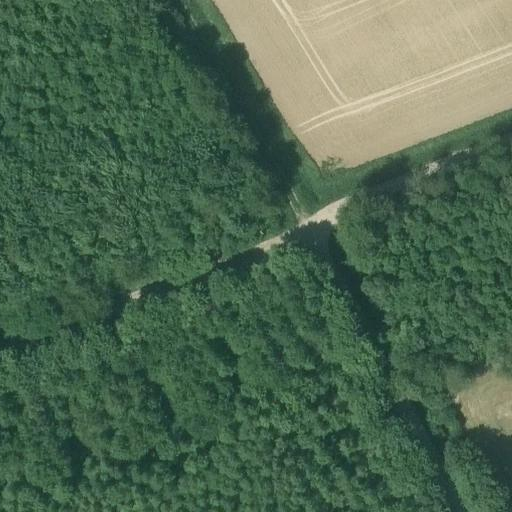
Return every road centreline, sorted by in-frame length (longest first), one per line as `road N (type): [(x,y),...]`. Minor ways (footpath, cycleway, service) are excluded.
road 1 (track): [(459,511),(311,233),(342,204),(511,138)]
road 2 (track): [(311,233),(0,357)]
road 3 (track): [(170,0),(305,235)]
